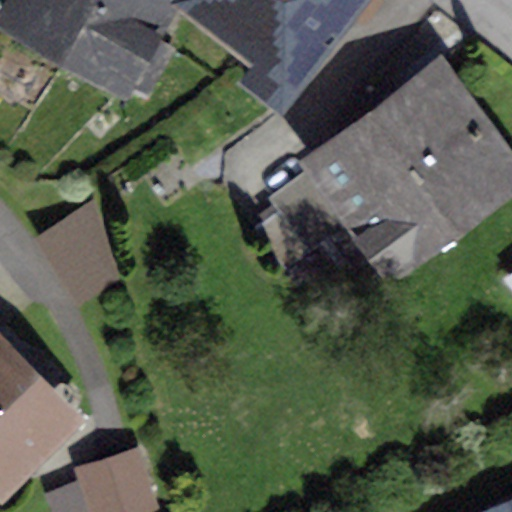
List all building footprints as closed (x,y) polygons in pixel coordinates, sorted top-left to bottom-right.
[(148,91),(172,49),(153,38),(174,0),(10,0),(4,12),(148,91)] [(235,68),(279,102),(360,0),(199,0),(254,43),(235,68)] [(474,188),(480,197),(511,174),(511,172),(438,70),(316,159),(321,166),(273,202),(279,209),(255,227),(284,268),(357,216),(391,262),(423,239),(418,231),(474,188)] [(111,275),(91,207),(42,240),(78,296),(111,275)] [(0,467),(3,471),(60,415),(0,354),(0,467)] [(84,472),(96,511),(150,511),(151,511),(134,457),(84,472)] [(511,511),(511,501),(487,511),(511,511)]
